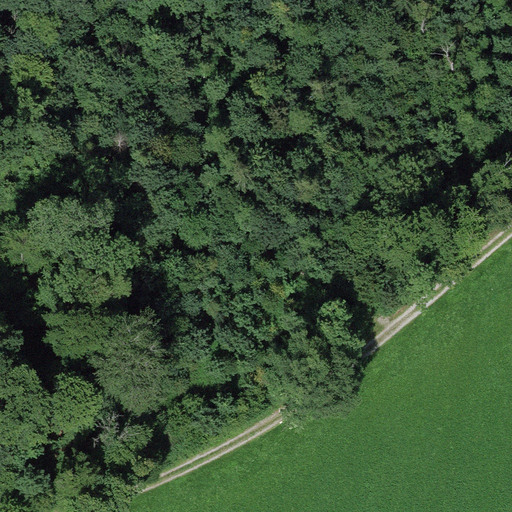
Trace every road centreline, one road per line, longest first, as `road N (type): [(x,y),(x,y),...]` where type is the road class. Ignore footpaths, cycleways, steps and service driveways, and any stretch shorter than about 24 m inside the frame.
road 1 (track): [(511,225),(304,394),(100,511)]
road 2 (track): [(402,314),(247,227),(168,144),(111,0)]
